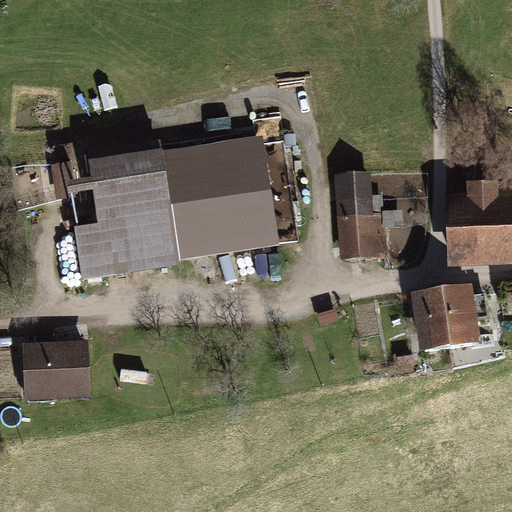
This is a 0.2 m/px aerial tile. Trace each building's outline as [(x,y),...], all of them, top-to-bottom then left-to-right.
[(260,159),(178,170),(176,156),(99,167),(108,230),(74,235),(81,280),(187,266),(184,245),(271,233),(260,159)] [(71,188),(92,187),(91,164),(54,165),(55,204),(71,203),(71,188)] [(378,182),(337,183),(340,267),(381,266),(378,182)] [(511,196),(446,200),(449,266),(511,263),(511,196)] [(473,292),(416,300),(424,357),(481,349),(473,292)] [(85,348),(22,350),(24,405),(88,402),(85,348)]
